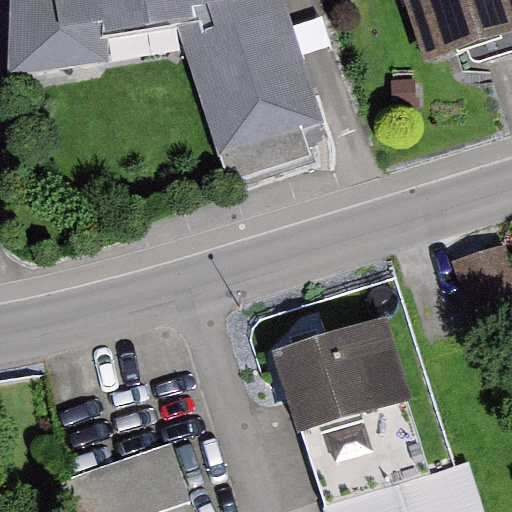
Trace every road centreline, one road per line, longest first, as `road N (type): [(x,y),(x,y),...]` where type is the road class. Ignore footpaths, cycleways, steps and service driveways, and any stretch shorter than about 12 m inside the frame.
road 1 (tertiary): [(511,189),(192,289)]
road 2 (residential): [(258,511),(192,289)]
road 3 (tertiary): [(192,289),(0,335)]
